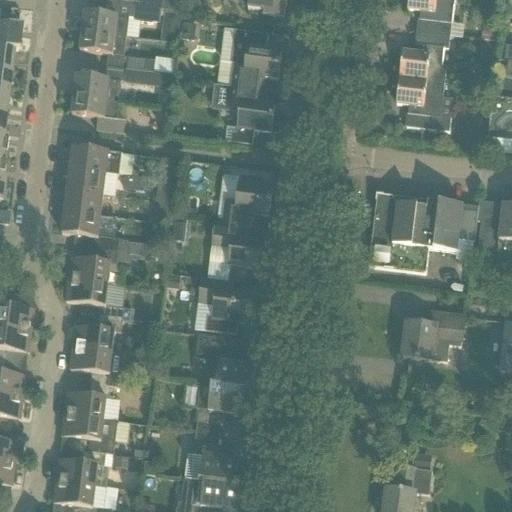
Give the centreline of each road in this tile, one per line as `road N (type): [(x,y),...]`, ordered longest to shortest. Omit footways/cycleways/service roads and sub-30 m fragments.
road 1 (tertiary): [(282,511),(325,154)]
road 2 (residential): [(11,511),(29,496),(50,324),(38,280),(22,259)]
road 3 (residential): [(56,0),(22,259)]
road 4 (residential): [(511,179),(325,154)]
road 5 (tertiary): [(325,154),(345,0)]
